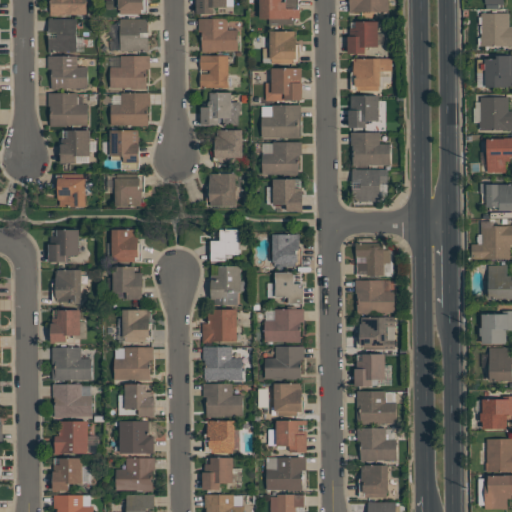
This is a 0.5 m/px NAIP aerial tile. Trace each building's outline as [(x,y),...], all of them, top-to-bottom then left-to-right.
[(50,0),(51,15),(87,15),(86,0),(50,0)] [(147,0),(147,13),(142,13),(142,14),(119,14),(119,9),(118,9),(118,0),(147,0)] [(227,0),(227,6),(214,6),(214,13),(197,13),(197,0),(227,0)] [(260,18),(260,0),(298,0),(298,9),(299,9),(299,18),(294,18),(294,24),(269,25),(269,18),(260,18)] [(389,0),(389,11),(349,11),(349,0),(389,0)] [(511,46),(480,46),(480,12),(509,12),(509,26),(511,26),(511,46)] [(77,19),(77,51),(48,51),(49,37),(57,38),(57,32),(49,32),(49,18),(77,19)] [(149,52),(142,52),(142,50),(120,50),(120,18),(149,18),(149,52)] [(227,18),(227,29),(238,29),(238,50),(217,50),(217,52),(202,52),(202,31),(198,31),(198,18),(227,18)] [(365,53),(348,53),(348,36),(350,36),(350,28),(356,28),(356,21),(378,21),(378,47),(365,47),(365,53)] [(294,31),(294,37),(296,37),(296,44),(299,44),(299,62),(293,62),(293,63),(272,63),(272,59),(270,59),(270,31),(294,31)] [(52,89),(52,69),(48,69),(48,55),(77,55),(77,67),(88,67),(88,88),(67,88),(67,89),(52,89)] [(150,55),(150,69),(147,69),(147,89),(131,89),(131,87),(110,87),(110,66),(121,66),(121,55),(150,55)] [(200,88),(200,73),(210,73),(210,69),(200,69),(200,55),(228,55),(228,88),(200,88)] [(485,58),(496,58),(496,55),(511,55),(511,87),(485,87),(485,58)] [(392,58),(392,70),(381,70),(381,86),(379,86),(379,90),(357,90),(357,89),(351,89),(351,72),(354,72),(354,58),(357,58),(392,58)] [(303,100),(265,100),(265,83),(272,83),(272,68),(301,68),(301,82),(303,82),(303,100)] [(88,125),(67,125),(67,126),(50,126),(50,106),(49,106),(49,92),(77,92),(77,104),(88,104),(88,125)] [(111,125),(111,103),(121,103),(121,92),(150,92),(150,104),(148,104),(148,126),(129,126),(129,125),(111,125)] [(210,106),(209,106),(208,105),(208,103),(208,102),(209,101),(210,100),(210,92),(232,92),(232,102),(240,102),(240,114),(238,114),(238,125),(222,125),(222,118),(219,118),(219,124),(201,124),(201,106),(210,106)] [(349,127),(349,110),(351,110),(351,95),(380,95),(380,121),(366,121),(366,127),(349,127)] [(480,97),(508,96),(508,110),(511,110),(511,130),(480,130),(480,97)] [(301,137),(262,137),(262,116),(272,116),(272,104),(301,104),(301,137)] [(214,161),(214,142),(215,142),(215,135),(218,135),(218,129),(243,129),(243,157),(239,157),(239,162),(219,162),(219,161),(214,161)] [(90,130),(90,156),(77,156),(77,163),(61,163),(61,143),(62,143),(62,138),(68,138),(68,130),(90,130)] [(139,130),(139,143),(139,163),(138,163),(138,169),(121,169),(121,160),(111,160),(111,156),(110,156),(110,130),(139,130)] [(380,132),(380,143),(390,143),(390,164),(370,164),(370,166),(353,166),(353,145),(351,145),(351,132),(380,132)] [(506,172),(487,172),(486,138),(511,137),(511,157),(510,157),(510,161),(505,161),(506,172)] [(262,174),(262,153),(273,153),(273,141),(302,141),(302,154),(299,154),(299,175),(279,175),(279,174),(262,174)] [(352,203),(352,188),(361,188),(361,182),(352,182),(352,169),(388,169),(388,182),(381,182),(380,201),(359,201),(359,203),(352,203)] [(236,173),(236,205),(210,205),(210,204),(207,204),(207,187),(210,187),(210,174),(211,174),(211,173),(236,173)] [(86,178),(86,206),(60,206),(60,199),(58,199),(58,192),(56,192),(56,174),(61,174),(84,174),(84,178),(86,178)] [(115,206),(115,178),(117,178),(117,174),(144,174),(144,192),(142,192),(142,206),(115,206)] [(273,204),(273,179),(296,178),(296,187),(301,187),(301,192),(303,192),(303,212),(298,212),(298,211),(287,211),(287,204),(273,204)] [(511,183),(511,210),(499,211),(499,207),(486,207),(486,183),(511,183)] [(511,244),(510,245),(510,258),(471,259),(471,244),(482,243),(482,234),(481,234),(481,221),(493,221),(494,225),(511,225),(511,244)] [(49,261),(49,243),(51,243),(51,236),(57,236),(57,229),(79,229),(79,255),(69,255),(69,261),(49,261)] [(112,229),(136,229),(136,237),(139,237),(139,242),(141,242),(141,261),(135,261),(117,261),(117,257),(112,257),(112,229)] [(239,229),(239,254),(226,254),(226,257),(226,261),(210,261),(210,240),(220,240),(220,229),(239,229)] [(275,266),(275,262),(272,262),(272,234),(297,234),(297,233),(299,233),(299,248),(302,248),(302,265),(296,265),(296,266),(275,266)] [(356,242),(384,242),(384,275),(367,275),(367,274),(356,274),(356,262),(367,262),(367,257),(356,257),(356,242)] [(511,298),(488,298),(488,264),(507,264),(507,275),(511,275),(511,298)] [(214,304),(214,299),(211,299),(211,275),(219,275),(219,265),(241,265),(241,279),(246,282),(246,288),(243,290),(241,290),(241,292),(238,292),(238,304),(214,304)] [(143,299),(127,299),(127,298),(125,298),(125,292),(113,292),(113,266),(135,266),(135,272),(143,272),(143,299)] [(52,301),(52,283),(56,283),(56,269),(82,269),(82,303),(72,303),(72,301),(52,301)] [(304,283),(304,303),(289,303),(289,297),(276,297),(276,272),(294,272),(294,283),(304,283)] [(357,313),(357,304),(359,304),(359,298),(357,298),(357,293),(355,293),(355,280),(384,280),(384,291),(395,291),(395,312),(372,312),(372,313),(357,313)] [(150,309),(150,323),(152,323),(152,340),(146,340),(146,341),(125,341),(125,337),(123,337),(123,309),(150,309)] [(202,323),(208,323),(208,309),(237,309),(237,341),(212,341),(212,342),(202,342),(202,323)] [(265,341),(265,319),(275,319),(275,309),(304,309),(304,322),(301,322),(301,342),(283,342),(283,341),(265,341)] [(51,343),(51,323),(52,323),(52,317),(58,317),(58,310),(81,310),(81,335),(67,335),(67,342),(56,342),(56,343),(51,343)] [(511,310),(511,330),(506,330),(506,343),(482,343),(482,335),(480,335),(480,327),(482,327),(482,313),(502,313),(502,310),(511,310)] [(395,349),(357,349),(357,330),(360,330),(360,323),(361,323),(361,316),(395,316),(395,325),(386,325),(386,340),(395,340),(395,349)] [(242,380),(221,380),(221,382),(205,382),(205,362),(203,362),(203,346),(232,346),(232,357),(242,357),(242,380)] [(304,346),(304,360),(301,360),(301,379),(286,379),(286,378),(265,378),(265,357),(275,357),(275,346),(304,346)] [(92,379),(69,379),(69,380),(52,380),(52,347),(81,347),(81,358),(92,358),(92,379)] [(114,378),(114,358),(124,358),(124,347),(153,347),(153,359),(150,359),(150,380),(129,380),(129,378),(114,378)] [(511,356),(511,380),(489,380),(489,347),(508,347),(508,356),(511,356)] [(385,379),(372,379),(372,386),(355,386),(355,368),(357,368),(357,360),(362,360),(362,353),(385,353),(385,379)] [(53,394),(53,383),(81,383),(81,395),(92,395),(92,417),(54,417),(54,397),(53,394)] [(155,417),(150,417),(150,416),(139,416),(139,409),(125,409),(125,383),(148,383),(148,392),(154,392),(154,396),(155,396),(155,417)] [(232,394),(243,394),(243,417),(207,417),(207,396),(203,396),(203,383),(232,383),(232,394)] [(304,414),(298,414),(298,415),(277,416),(277,411),(274,411),(274,383),(300,383),(300,389),(302,389),(302,396),(304,396),(304,414)] [(357,423),(357,390),(385,390),(385,402),(396,402),(396,423),(357,423)] [(509,399),(509,396),(511,396),(511,414),(507,415),(507,429),(482,429),(482,421),(480,421),(480,413),(482,413),(482,399),(509,399)] [(149,435),(154,435),(154,453),(147,453),(147,452),(120,452),(120,420),(149,420),(149,435)] [(235,420),(235,448),(233,448),(233,452),(211,452),(205,452),(205,434),(207,434),(207,420),(211,420),(235,420)] [(307,420),(307,424),(299,424),(299,430),(307,430),(307,452),(290,452),(290,445),(277,445),(277,420),(307,420)] [(88,452),(60,452),(60,454),(55,454),(55,435),(59,435),(59,421),(88,421),(88,452)] [(397,459),(377,459),(377,461),(360,461),(360,441),(357,441),(357,427),(386,427),(386,439),(397,439),(397,459)] [(511,471),(486,471),(486,438),(511,438),(511,471)] [(155,457),(155,469),(153,469),(153,490),(137,490),(137,489),(116,489),(116,469),(126,469),(126,457),(155,457)] [(203,489),(203,472),(205,472),(205,464),(211,464),(211,457),(233,457),(233,482),(220,482),(220,489),(203,489)] [(267,468),(277,468),(277,457),(304,457),(304,470),(302,470),(302,490),(287,490),(287,489),(267,489),(267,468)] [(83,458),(83,483),(69,483),(69,490),(58,490),(58,491),(53,491),(53,470),(54,470),(54,464),(60,464),(60,458),(83,458)] [(359,497),(359,479),(362,479),(362,465),(388,465),(388,493),(387,493),(387,497),(359,497)] [(511,475),(511,498),(507,498),(507,509),(484,509),(484,475),(511,475)] [(127,511),(127,494),(155,494),(155,508),(146,508),(146,511),(127,511)] [(234,494),(234,505),(244,505),(244,511),(207,511),(207,507),(205,507),(205,494),(234,494)] [(271,511),(271,496),(277,496),(277,494),(295,494),(304,494),(304,507),(296,507),(296,511),(271,511)] [(94,511),(58,511),(58,508),(54,508),(54,495),(83,495),(83,506),(94,506),(94,511)] [(368,511),(368,501),(372,501),(372,502),(396,502),(396,505),(400,505),(400,511),(368,511)]
